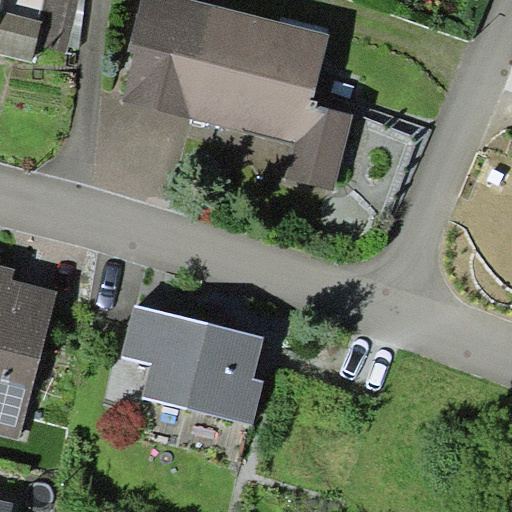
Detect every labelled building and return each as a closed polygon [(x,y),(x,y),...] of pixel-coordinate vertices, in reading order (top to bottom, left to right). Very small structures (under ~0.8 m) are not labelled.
[(0,0),(0,53),(32,61),(37,44),(42,21),(39,20),(44,0),(0,0)] [(78,0),(44,0),(39,20),(42,21),(37,44),(66,51),(67,46),(78,0)] [(85,0),(78,0),(67,46),(80,50),(85,0)] [(330,33),(197,0),(141,0),(129,51),(135,53),(123,103),(294,146),(285,180),(334,192),(353,114),(312,104),(330,33)] [(13,267),(0,263),(0,435),(19,440),(58,289),(11,277),(13,267)] [(254,379),(265,337),(136,305),(122,356),(152,363),(143,397),(252,424),(263,381),(254,379)] [(11,511),(13,503),(0,499),(0,511),(11,511)]
